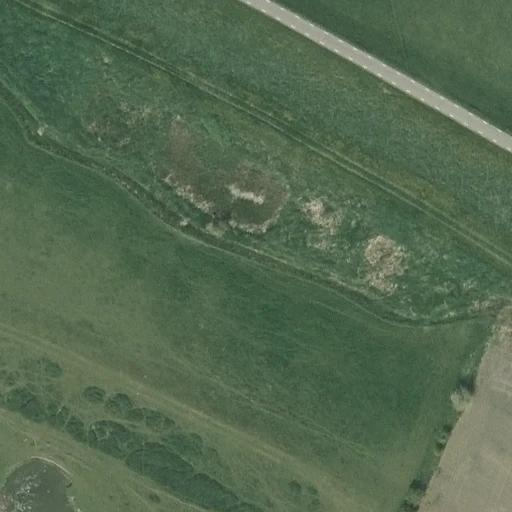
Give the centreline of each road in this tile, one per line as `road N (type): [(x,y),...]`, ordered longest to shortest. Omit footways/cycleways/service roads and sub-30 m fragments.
road 1 (track): [(343,492),(130,381),(0,334)]
road 2 (unclassified): [(511,149),(249,0)]
